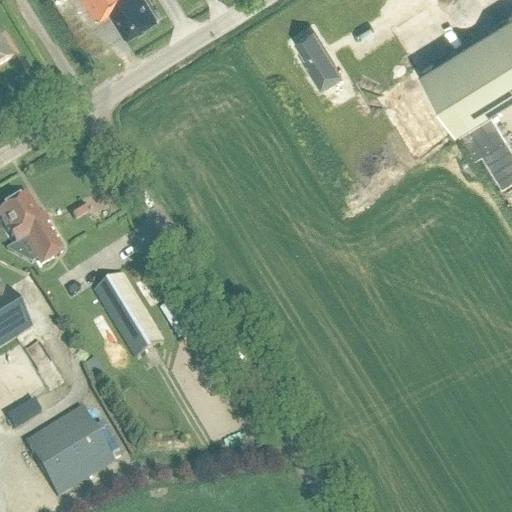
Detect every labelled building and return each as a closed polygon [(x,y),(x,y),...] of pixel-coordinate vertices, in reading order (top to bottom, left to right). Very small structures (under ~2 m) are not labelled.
[(83,0),(96,19),(109,10),(126,36),(157,16),(147,0),(83,0)] [(442,0),(432,0),(425,4),(448,41),(462,33),(442,0)] [(511,12),(375,97),(412,157),(511,95),(511,12)] [(303,58),(321,87),(342,73),(314,28),(296,39),(307,56),(303,58)] [(0,70),(11,64),(0,45),(0,70)] [(26,200),(0,215),(0,223),(6,234),(15,249),(25,243),(40,269),(60,257),(44,230),(48,227),(43,218),(39,221),(26,200)] [(86,216),(81,208),(69,215),(74,223),(86,216)] [(122,281),(96,297),(137,364),(163,348),(122,281)] [(0,349),(30,331),(5,292),(3,293),(0,288),(0,349)] [(80,413),(24,448),(57,502),(114,467),(80,413)]
